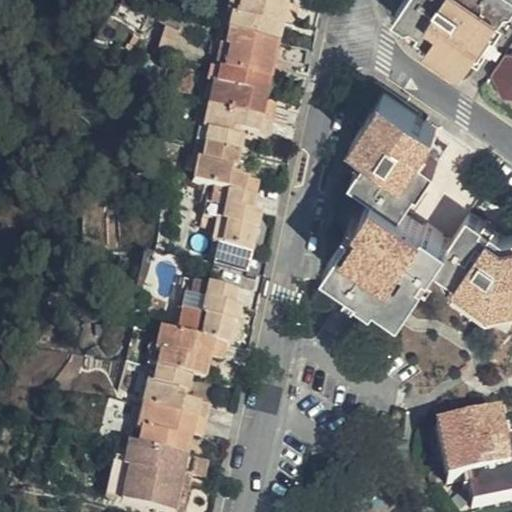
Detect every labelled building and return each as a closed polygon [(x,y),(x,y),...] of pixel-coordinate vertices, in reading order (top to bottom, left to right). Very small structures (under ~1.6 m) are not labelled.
[(511,0),(408,0),(395,20),(429,42),(424,50),(457,71),(474,47),(482,52),(511,6),(511,0)] [(217,25),(214,41),(272,53),(277,29),(288,32),(291,15),(226,2),(221,26),(217,25)] [(272,53),(214,41),(211,57),(215,58),(211,80),(264,92),(275,94),(278,80),(268,77),(272,53)] [(511,62),(502,61),(485,86),(493,108),(511,109),(511,62)] [(203,118),(268,132),(271,114),(260,112),(264,92),(211,80),(203,118)] [(439,145),(379,104),(347,153),(364,164),(346,189),(370,205),(320,276),(353,296),(360,300),(357,305),(370,313),(377,303),(403,318),(432,276),(456,291),(451,300),(486,323),(511,316),(511,245),(508,246),(472,223),(457,246),(432,229),(429,233),(407,220),(421,198),(426,201),(442,176),(426,165),(439,145)] [(189,156),(236,166),(242,141),(266,146),(268,132),(203,118),(198,144),(192,143),(189,156)] [(231,190),(236,166),(189,156),(186,172),(191,173),(187,196),(228,205),(253,210),(255,196),(231,190)] [(253,210),(228,205),(225,221),(217,219),(214,233),(218,233),(212,262),(217,262),(247,270),(255,228),(250,227),(253,210)] [(247,270),(217,262),(214,277),(245,284),(247,270)] [(197,330),(192,352),(225,359),(230,360),(237,321),(228,320),(231,304),(207,300),(204,315),(197,314),(193,329),(197,330)] [(149,365),(145,382),(187,391),(206,395),(211,374),(222,376),(225,359),(192,352),(158,345),(153,364),(149,365)] [(142,422),(206,435),(209,418),(184,411),(187,391),(145,382),(141,401),(146,402),(142,422)] [(203,451),(206,435),(142,422),(137,445),(132,444),(129,459),(190,471),(194,450),(203,451)] [(511,511),(511,456),(503,458),(495,429),(434,442),(447,496),(465,492),(469,511),(511,511)] [(194,472),(190,471),(129,459),(120,501),(175,511),(181,511),(185,491),(190,493),(194,472)] [(105,498),(117,501),(125,469),(113,466),(105,498)] [(175,511),(120,501),(118,511),(175,511)]
